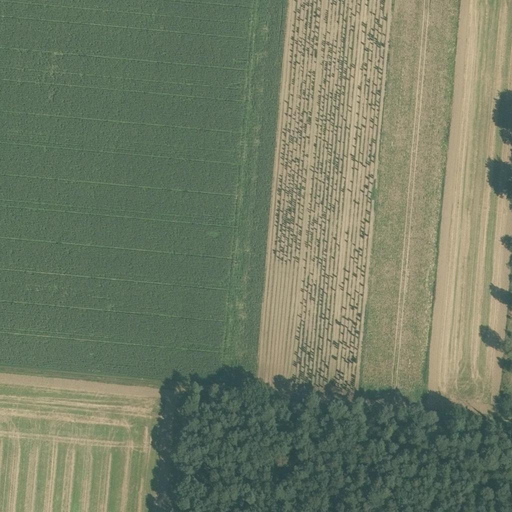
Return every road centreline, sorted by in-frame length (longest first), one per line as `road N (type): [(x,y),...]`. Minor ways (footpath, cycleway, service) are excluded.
road 1 (track): [(0,368),(511,425)]
road 2 (track): [(185,385),(175,511)]
